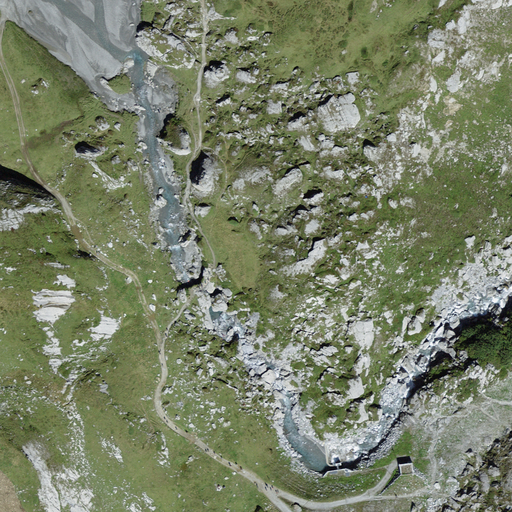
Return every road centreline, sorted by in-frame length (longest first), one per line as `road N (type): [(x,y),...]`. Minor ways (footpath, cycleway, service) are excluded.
road 1 (track): [(161,350),(136,278),(89,251),(34,176),(0,53)]
road 2 (track): [(262,486),(161,414),(161,350)]
